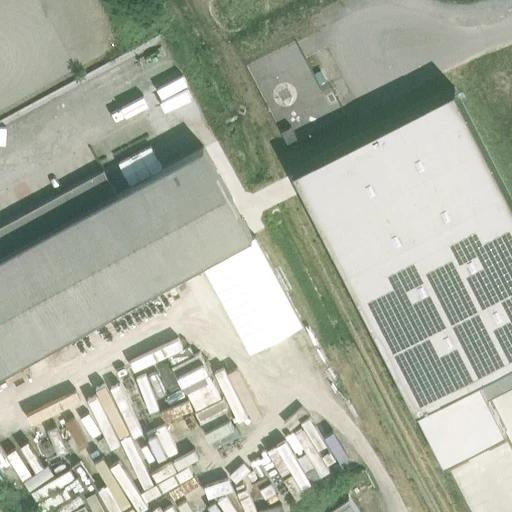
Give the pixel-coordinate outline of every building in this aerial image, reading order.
[(293,169),(416,409),(478,377),(511,359),(511,200),(454,87),(293,169)] [(129,178),(160,164),(150,145),(120,159),(129,178)] [(0,256),(0,372),(252,235),(204,146),(117,193),(0,256)] [(104,169),(0,225),(0,256),(117,193),(104,169)] [(506,431),(478,377),(416,409),(444,463),(506,431)] [(359,511),(349,495),(323,511),(359,511)]
